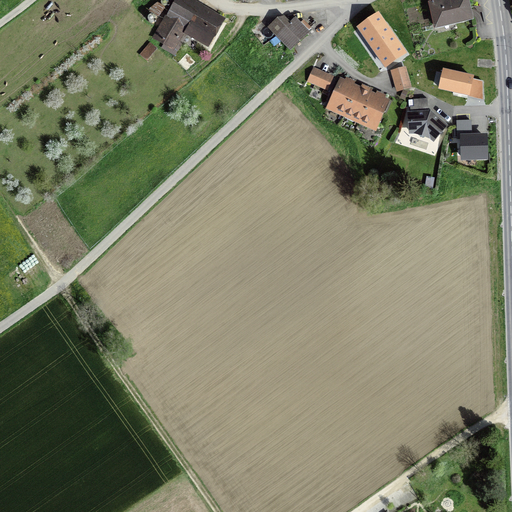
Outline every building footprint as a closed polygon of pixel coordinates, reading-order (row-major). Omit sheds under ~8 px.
[(177,0),(156,38),(173,48),(183,31),(207,45),(223,18),(216,14),(214,18),(187,2),(187,0),(177,0)] [(470,18),(466,0),(448,0),(431,4),(436,26),(470,18)] [(157,4),(150,11),(144,18),(153,25),(164,9),(157,4)] [(308,33),(294,20),(278,35),(291,49),(308,33)] [(150,43),(140,55),(147,60),(157,49),(150,43)] [(392,72),(394,80),(397,87),(397,90),(410,87),(405,68),(392,72)] [(332,77),(327,75),(317,70),(314,69),(309,81),(327,89),(332,77)] [(341,81),(330,105),(376,126),(377,123),(381,122),(382,118),(381,114),(386,102),(374,96),(359,89),(354,87),(341,81)] [(411,114),(409,114),(411,132),(424,131),(434,139),(445,126),(430,113),(428,113),(427,98),(414,99),(414,107),(410,107),(411,114)] [(485,137),(462,137),(463,158),(486,157),(485,137)]
